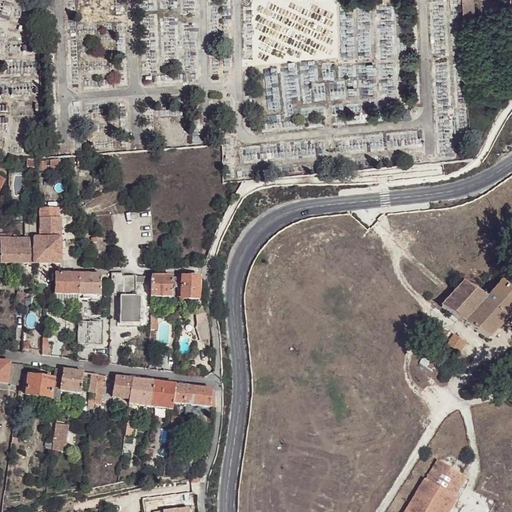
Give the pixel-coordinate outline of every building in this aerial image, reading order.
[(461,0),(463,27),(474,26),(473,0),(461,0)] [(45,167),(44,162),(36,162),(36,170),(45,170),(45,167)] [(8,222),(8,207),(0,206),(0,221),(2,222),(8,222)] [(39,239),(35,240),(34,264),(59,264),(60,218),(56,218),(56,209),(39,209),(39,239)] [(0,263),(18,264),(18,247),(24,247),(24,239),(14,239),(14,233),(5,233),(5,234),(0,234),(0,263)] [(34,264),(35,240),(34,239),(34,233),(30,234),(30,235),(26,235),(26,239),(24,239),(24,247),(18,247),(18,264),(34,264)] [(122,294),(123,275),(123,273),(111,273),(110,294),(122,294)] [(78,295),(79,275),(54,274),(54,295),(78,295)] [(100,296),(100,294),(101,275),(79,275),(78,295),(82,295),(91,295),(100,296)] [(136,282),(136,276),(123,275),(122,294),(122,296),(135,297),(136,282)] [(171,297),(172,276),(151,276),(151,282),(151,292),(151,297),(154,297),(171,297)] [(198,299),(199,277),(182,277),(181,286),(177,286),(176,298),(182,299),(198,299)] [(511,291),(501,282),(486,298),(464,282),(441,307),(488,340),(511,312),(511,291)] [(135,297),(122,296),(120,296),(120,302),(119,323),(139,324),(140,297),(139,297),(136,297),(135,297)] [(199,326),(197,327),(201,341),(209,340),(207,323),(205,323),(204,318),(196,321),(199,326)] [(87,322),(78,321),(77,344),(102,345),(102,322),(101,322),(102,320),(87,319),(87,322)] [(453,336),(446,346),(458,353),(465,343),(453,336)] [(148,350),(148,367),(160,368),(161,351),(148,350)] [(7,383),(18,384),(20,374),(21,365),(0,361),(0,383),(6,384),(7,384),(7,383)] [(46,399),(58,400),(59,391),(62,370),(54,369),(52,380),(28,377),(25,395),(30,396),(28,405),(45,407),(46,399)] [(62,370),(59,391),(79,394),(83,373),(62,370)] [(88,392),(95,393),(97,375),(90,374),(88,392)] [(94,400),(94,401),(100,402),(101,393),(100,393),(103,376),(97,375),(95,393),(94,400)] [(129,399),(132,380),(118,378),(114,377),(111,397),(129,399)] [(149,407),(153,382),(145,381),(132,380),(129,399),(129,404),(132,405),(149,407)] [(173,402),(175,385),(167,384),(153,382),(149,407),(171,410),(173,402)] [(212,390),(175,385),(173,402),(190,405),(209,407),(214,408),(214,392),(212,390)] [(126,426),(134,427),(135,427),(136,424),(137,419),(127,417),(126,426)] [(171,417),(170,426),(176,426),(178,418),(176,418),(171,417)] [(52,443),(51,450),(58,451),(59,443),(65,444),(68,426),(55,424),(52,443)] [(126,426),(124,436),(132,437),(134,427),(126,426)] [(436,460),(424,480),(454,496),(466,477),(436,460)] [(162,476),(170,476),(170,471),(166,471),(167,464),(164,464),(162,476)] [(454,496),(424,480),(423,479),(402,511),(448,511),(457,498),(454,496)]
